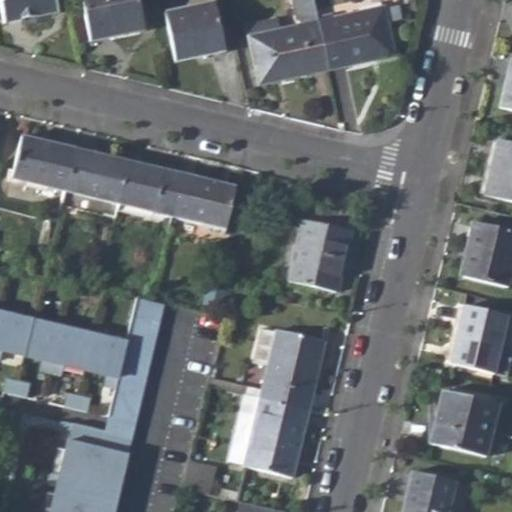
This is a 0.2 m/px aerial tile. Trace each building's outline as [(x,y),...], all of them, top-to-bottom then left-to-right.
[(6,0),(13,26),(66,14),(62,0),(6,0)] [(83,0),(92,38),(144,27),(137,0),(83,0)] [(297,0),(301,20),(277,25),(275,15),(246,21),(259,81),(331,67),(320,16),(316,0),(297,0)] [(166,12),(179,74),(227,64),(213,2),(166,12)] [(320,16),(331,67),(397,53),(388,7),(338,17),(337,13),(320,16)] [(500,110),(511,113),(511,63),(500,110)] [(11,178),(64,191),(75,149),(22,136),(11,178)] [(511,146),(496,142),(483,195),(511,202),(511,146)] [(64,191),(119,204),(129,162),(75,149),(64,191)] [(119,204),(172,217),(181,175),(129,162),(119,204)] [(172,217),(225,229),(235,188),(181,175),(172,217)] [(287,280),(336,292),(350,231),(302,219),(287,280)] [(463,280),(506,289),(511,263),(511,235),(471,225),(466,247),(470,248),(463,280)] [(137,299),(127,342),(0,312),(0,355),(1,350),(42,360),(40,369),(61,374),(64,365),(108,376),(106,385),(116,387),(109,417),(135,423),(164,305),(137,299)] [(453,368),(491,377),(495,359),(503,319),(461,310),(453,347),(458,347),(453,368)] [(259,401),(307,412),(324,343),(275,331),(274,335),(262,332),(254,365),(267,368),(259,401)] [(507,361),(495,359),(491,377),(503,379),(507,361)] [(5,392),(27,397),(29,386),(8,381),(5,392)] [(434,448),(485,460),(496,407),(441,395),(435,419),(441,419),(434,448)] [(66,407),(86,411),(88,400),(69,396),(66,407)] [(254,421),(242,469),(291,480),(307,412),(259,401),(242,397),(237,417),(254,421)] [(131,438),(135,423),(109,417),(106,432),(131,438)] [(113,511),(131,438),(106,432),(62,422),(59,433),(70,436),(60,476),(49,474),(47,485),(57,487),(51,511),(113,511)] [(182,487),(210,494),(215,472),(187,465),(182,487)] [(406,511),(453,511),(459,489),(415,478),(406,511)] [(283,511),(240,501),(237,511),(283,511)]
